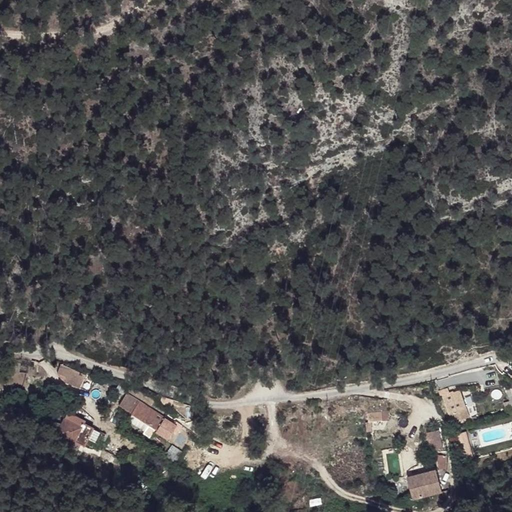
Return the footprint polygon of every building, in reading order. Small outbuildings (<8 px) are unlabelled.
[(101,388),(80,384),(79,393),(98,398),(101,388)] [(126,393),(117,407),(156,430),(164,415),(126,393)] [(461,400),(444,405),(449,422),(466,419),(461,400)] [(102,431),(67,414),(59,433),(93,450),(102,431)] [(427,432),(429,450),(442,448),(439,430),(427,432)] [(466,431),(455,434),(463,462),(475,459),(466,431)] [(411,486),(422,484),(421,477),(429,477),(427,466),(409,470),(411,486)]
